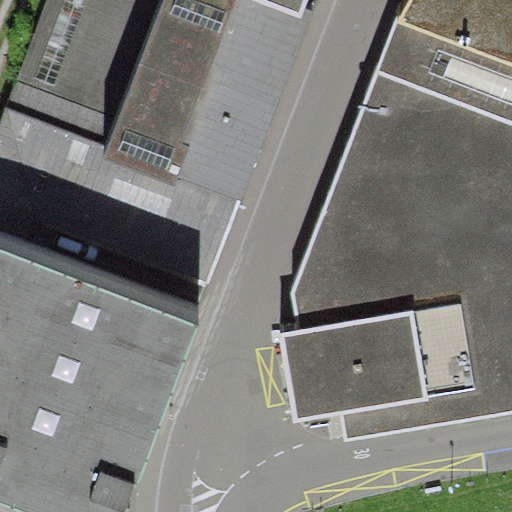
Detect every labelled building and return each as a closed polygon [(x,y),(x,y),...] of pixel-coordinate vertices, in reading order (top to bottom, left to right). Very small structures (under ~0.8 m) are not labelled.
[(302,1),(297,0),(46,0),(7,103),(241,192),(266,128),(312,5),(302,1)] [(511,48),(511,0),(400,0),(398,5),(511,48)] [(280,323),(294,410),(340,402),(345,432),(353,431),(354,434),(511,407),(511,48),(398,5),(332,178),(292,285),(298,320),(280,323)] [(7,103),(0,122),(0,228),(23,238),(34,210),(206,276),(208,278),(220,249),(241,192),(7,103)] [(0,480),(83,511),(118,511),(130,484),(126,483),(133,464),(137,465),(145,444),(198,304),(23,238),(0,228),(0,480)]
